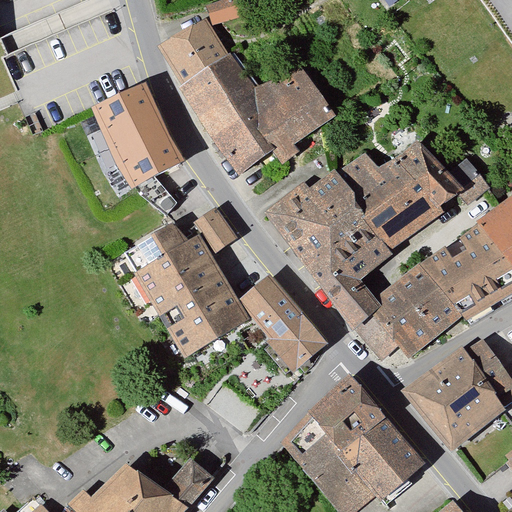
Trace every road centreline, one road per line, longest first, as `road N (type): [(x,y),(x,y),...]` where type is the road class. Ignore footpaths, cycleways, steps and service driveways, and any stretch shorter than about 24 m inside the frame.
road 1 (residential): [(346,356),(213,183),(162,85),(137,0)]
road 2 (residential): [(346,356),(205,511)]
road 3 (residential): [(511,314),(380,397)]
road 4 (residential): [(474,511),(380,397)]
